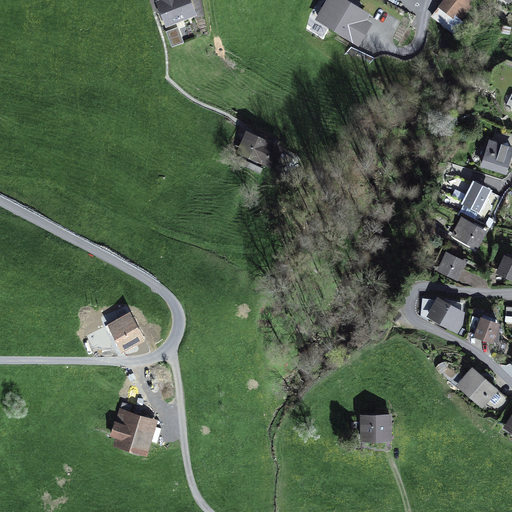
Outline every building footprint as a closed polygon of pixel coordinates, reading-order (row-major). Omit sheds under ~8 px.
[(192,0),(156,0),(166,26),(198,14),(192,0)] [(370,12),(349,0),(326,0),(315,19),(359,45),(373,22),(367,18),(370,12)] [(443,0),(431,16),(452,32),(472,6),(469,4),(471,0),(443,0)] [(246,130),(236,152),(275,169),(284,147),(246,130)] [(511,145),(492,140),(489,139),(480,166),(506,174),(511,155),(511,145)] [(473,179),(461,204),(481,213),(493,189),(473,179)] [(474,223),(461,216),(451,236),(477,250),(489,230),(475,222),(474,223)] [(468,260),(447,250),(436,271),(458,282),(468,260)] [(511,257),(504,254),(495,273),(511,280),(511,257)] [(465,311),(438,296),(426,316),(458,334),(463,324),(465,311)] [(114,324),(109,327),(121,350),(144,339),(131,313),(113,322),(114,324)] [(501,323),(481,316),(474,337),(493,344),(501,323)] [(499,389),(473,366),(456,385),(482,408),(499,389)] [(158,419),(120,408),(116,421),(115,421),(110,436),(116,438),(113,446),(130,451),(129,454),(139,457),(140,454),(147,456),(158,419)] [(511,413),(503,427),(511,433),(511,413)] [(392,414),(361,414),(361,441),(392,441),(392,414)]
